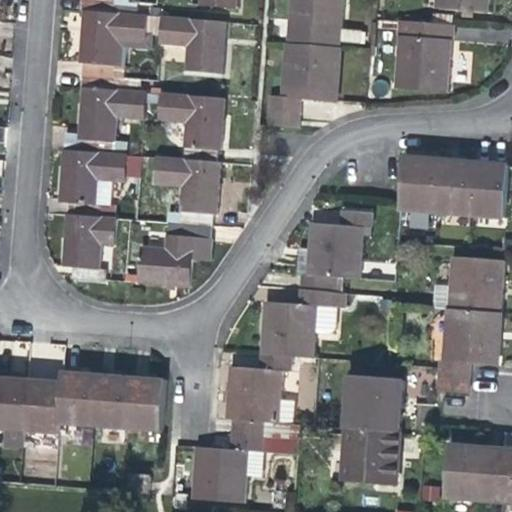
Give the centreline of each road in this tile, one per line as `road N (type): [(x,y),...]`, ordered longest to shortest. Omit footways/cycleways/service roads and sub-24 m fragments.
road 1 (residential): [(192,318),(225,291),(305,171),(337,141),(511,115)]
road 2 (residential): [(39,0),(21,250),(44,303)]
road 3 (residential): [(44,303),(71,318),(120,325),(192,318)]
